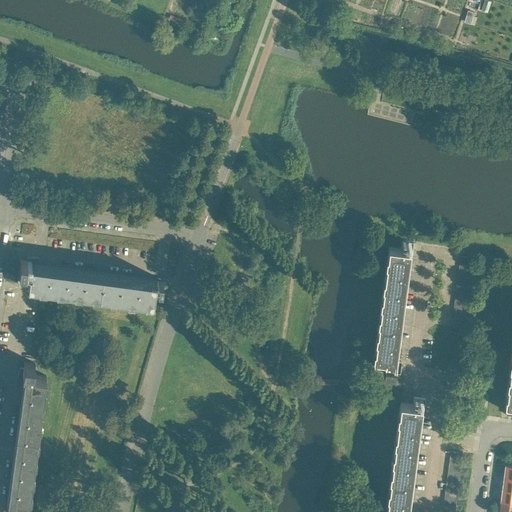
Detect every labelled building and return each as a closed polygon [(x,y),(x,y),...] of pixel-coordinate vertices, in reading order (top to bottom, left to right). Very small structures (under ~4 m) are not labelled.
[(388,245),(374,358),(376,358),(374,370),(394,372),(400,373),(401,361),(396,360),(393,360),(408,249),(410,249),(411,242),(404,241),(404,247),(398,247),(388,245)] [(163,280),(161,280),(155,279),(155,281),(35,265),(36,258),(36,257),(37,256),(35,256),(33,256),(30,256),(29,256),(27,256),(27,260),(20,259),(17,282),(29,284),(152,301),(153,301),(155,291),(165,293),(170,289),(171,283),(167,278),(163,278),(163,280)] [(34,373),(35,363),(24,361),(24,367),(19,367),(19,369),(19,370),(18,372),(18,374),(17,375),(17,377),(18,376),(19,376),(26,377),(10,502),(7,502),(6,509),(4,509),(3,511),(18,511),(19,504),(29,505),(46,376),(46,375),(34,373)] [(400,402),(385,511),(404,511),(419,405),(421,405),(422,398),(416,397),(415,404),(400,402)] [(511,489),(511,477),(504,476),(502,488),(511,489)] [(511,501),(511,489),(502,488),(501,500),(511,501)] [(500,511),(511,511),(511,501),(501,500),(499,511),(500,511)]
